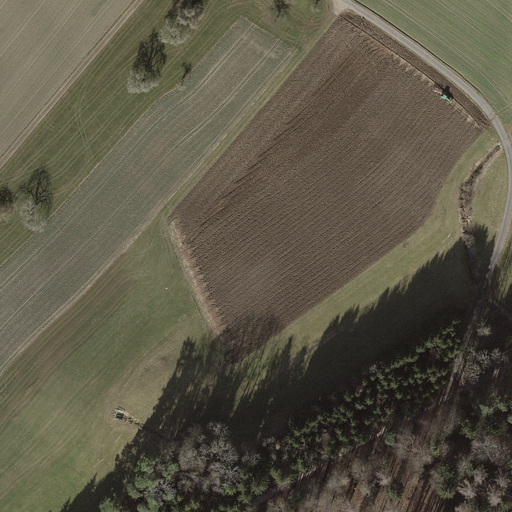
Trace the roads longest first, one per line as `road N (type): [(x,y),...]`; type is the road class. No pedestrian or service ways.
road 1 (residential): [(343,0),(490,110),(505,138),(511,184)]
road 2 (unclassified): [(249,511),(316,461),(451,390)]
road 3 (track): [(0,164),(140,0)]
road 4 (residential): [(511,194),(451,390)]
